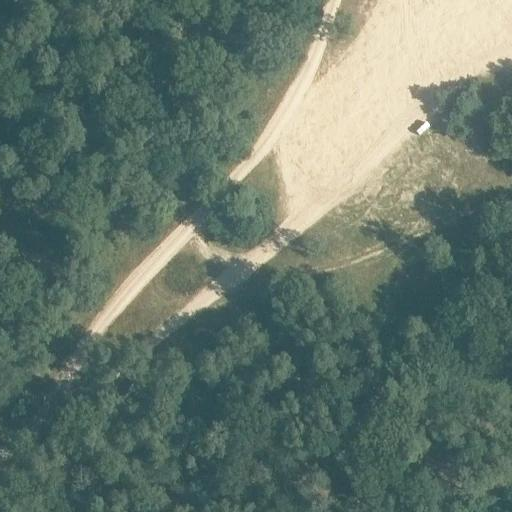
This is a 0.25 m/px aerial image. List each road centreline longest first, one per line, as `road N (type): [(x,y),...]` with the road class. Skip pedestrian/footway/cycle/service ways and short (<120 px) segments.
road 1 (track): [(0,458),(53,409),(181,317),(336,269),(511,199)]
road 2 (track): [(332,0),(296,85),(255,153),(131,279),(78,355),(53,409)]
road 3 (track): [(181,317),(319,200),(425,95),(511,49)]
